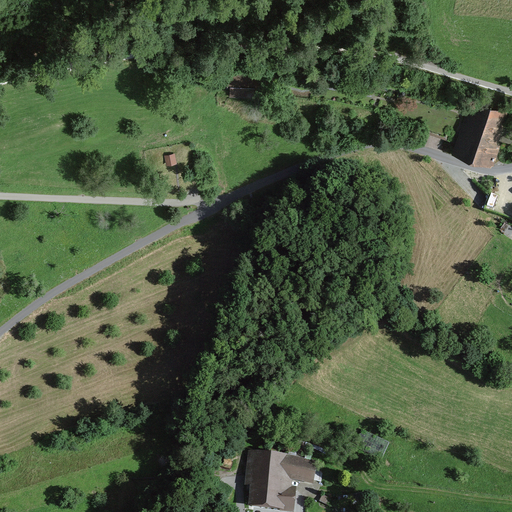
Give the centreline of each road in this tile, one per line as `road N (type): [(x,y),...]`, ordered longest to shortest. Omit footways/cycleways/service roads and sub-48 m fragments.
road 1 (residential): [(511,170),(486,171),(398,143),(336,153),(210,207),(49,297),(0,334)]
road 2 (track): [(511,91),(352,50),(192,48),(0,82)]
road 3 (track): [(0,195),(210,207)]
